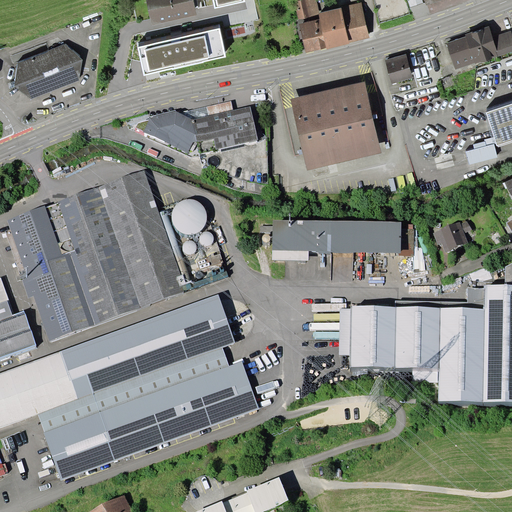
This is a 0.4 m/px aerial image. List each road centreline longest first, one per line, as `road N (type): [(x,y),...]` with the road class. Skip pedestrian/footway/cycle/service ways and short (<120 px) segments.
road 1 (secondary): [(510,0),(319,61),(123,104),(22,142)]
road 2 (unclassified): [(288,350),(287,396),(275,411),(15,511)]
road 3 (unclassified): [(0,368),(248,277)]
road 4 (residential): [(248,277),(220,207),(144,167),(110,169),(51,193)]
road 5 (track): [(299,465),(314,485),(511,493)]
road 6 (unknown): [(269,71),(283,160),(291,167),(399,155)]
road 7 (unknown): [(447,278),(293,314)]
